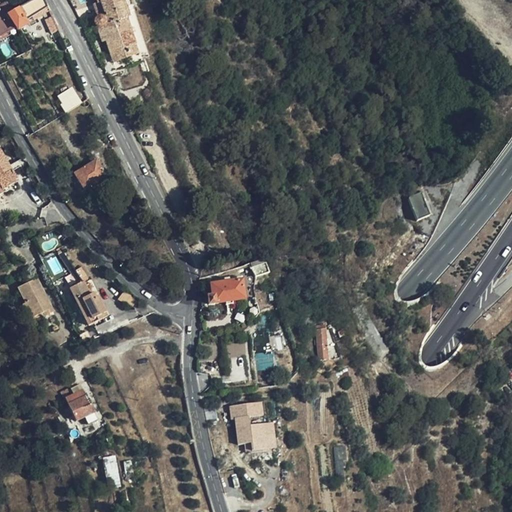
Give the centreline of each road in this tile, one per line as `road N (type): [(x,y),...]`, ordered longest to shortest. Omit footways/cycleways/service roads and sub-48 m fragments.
road 1 (motorway): [(511,168),(405,293),(193,511)]
road 2 (motorway): [(285,511),(432,349),(511,235)]
road 3 (tertiary): [(190,316),(192,273),(53,0)]
road 4 (unknown): [(66,210),(21,245),(60,315),(119,497)]
road 5 (unclassified): [(0,101),(90,239),(147,297),(190,316)]
road 6 (tertiary): [(222,511),(191,385),(190,316)]
